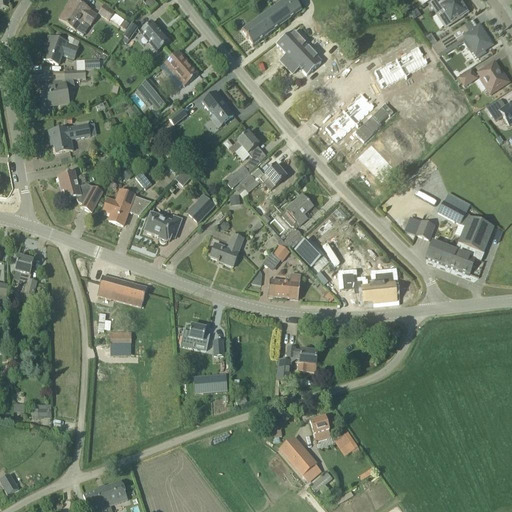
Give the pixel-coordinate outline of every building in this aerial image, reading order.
[(8,0),(0,0),(0,9),(9,9),(8,0)] [(83,37),(90,27),(97,16),(89,11),(90,11),(73,0),(72,0),(59,20),(83,37)] [(156,5),(153,0),(152,0),(151,0),(145,5),(149,10),(156,5)] [(293,0),(284,0),(242,31),(253,47),(301,11),(293,0)] [(441,12),(443,15),(442,18),(442,21),(444,24),(447,24),(450,23),(458,18),(459,20),(469,14),(463,5),(461,6),(458,1),(457,1),(459,3),(456,4),(453,0),(451,0),(447,3),(444,0),(434,0),(428,4),(436,16),(441,12)] [(369,4),(360,8),(366,21),(375,17),(369,4)] [(98,14),(108,21),(114,13),(104,6),(98,14)] [(348,10),(312,19),(316,35),(353,26),(348,10)] [(416,10),(411,14),(415,20),(420,16),(416,10)] [(124,20),(120,25),(125,29),(130,23),(124,20)] [(140,34),(157,54),(169,42),(152,23),(140,34)] [(123,37),(129,42),(137,30),(131,25),(123,37)] [(475,57),(492,46),(479,26),(469,33),(464,26),(430,48),(437,58),(438,58),(436,55),(441,52),(443,54),(464,40),(475,57)] [(280,61),(284,66),(305,47),(292,34),(277,46),(286,56),(280,61)] [(66,44),(48,38),(46,45),(49,46),(43,61),(58,67),(62,56),(74,60),(78,49),(66,45),(66,44)] [(352,85),(382,57),(371,45),(341,73),(352,85)] [(299,68),(306,76),(320,63),(305,47),(284,66),(292,74),(299,68)] [(418,50),(396,61),(402,75),(406,73),(408,76),(426,68),(423,61),(418,50)] [(198,75),(178,52),(164,65),(184,88),(198,75)] [(85,62),(85,72),(98,71),(99,71),(99,61),(85,62)] [(396,61),(373,73),(378,83),(378,82),(382,89),(399,81),(398,77),(402,75),(396,61)] [(502,77),(494,64),(478,75),(481,79),(483,80),(488,86),(487,89),(491,95),(507,85),(506,84),(507,81),(505,78),(502,77)] [(98,71),(85,72),(64,73),(64,81),(86,80),(86,78),(98,77),(98,71)] [(476,80),(471,72),(459,80),(462,85),(464,87),(476,80)] [(149,79),(138,89),(157,112),(168,102),(149,79)] [(65,85),(41,89),(44,106),(59,103),(60,106),(69,104),(65,85)] [(217,116),(224,125),(233,117),(226,109),(214,94),(202,104),(213,118),(214,119),(217,116)] [(362,98),(344,115),(354,127),(357,124),(360,126),(375,113),(369,107),(370,107),(362,98)] [(511,104),(511,105),(508,107),(505,110),(501,103),(498,103),(486,110),(495,123),(502,118),(509,128),(511,125),(511,104)] [(169,121),(174,127),(186,117),(181,111),(169,121)] [(381,111),(364,128),(372,137),(389,120),(381,111)] [(137,113),(131,119),(135,123),(141,118),(137,113)] [(344,115),(325,133),(333,141),(339,146),(353,133),(350,130),(354,127),(344,115)] [(68,129),(49,133),(50,142),(53,141),(56,155),(73,152),(71,141),(90,138),(88,126),(69,130),(68,129)] [(151,130),(143,136),(153,147),(160,141),(151,130)] [(248,155),(256,148),(258,146),(248,134),(237,143),(228,151),(233,156),(241,148),(248,155)] [(370,145),(353,161),(355,163),(358,160),(380,184),(385,179),(386,180),(395,171),(370,145)] [(170,153),(166,156),(172,165),(177,161),(170,153)] [(263,185),(270,192),(286,178),(275,166),(264,176),(259,181),(263,185)] [(234,189),(234,190),(249,175),(243,168),(226,183),(232,191),(234,189)] [(185,169),(174,181),(183,190),(193,179),(186,170),(185,169)] [(79,188),(74,173),(57,177),(60,188),(62,187),(66,201),(70,200),(71,200),(76,199),(78,204),(82,206),(81,209),(92,215),(103,194),(87,186),(79,188)] [(135,179),(145,191),(151,186),(141,174),(135,179)] [(245,197),(258,186),(249,175),(234,190),(236,192),(239,196),(243,199),(250,208),(253,205),(251,203),(250,203),(245,197)] [(108,200),(103,213),(111,216),(109,223),(123,228),(134,197),(120,192),(116,203),(108,200)] [(186,214),(197,226),(215,208),(203,196),(186,214)] [(238,196),(234,197),(229,198),(230,207),(240,206),(238,196)] [(296,224),(299,227),(307,220),(304,216),(313,209),(302,196),(285,211),(285,212),(282,215),(282,218),(291,228),(296,224)] [(465,228),(458,245),(469,249),(480,222),(469,218),(470,217),(466,215),(466,214),(460,211),(463,207),(452,201),(450,205),(443,202),(437,214),(459,227),(460,225),(465,228)] [(159,239),(159,241),(160,243),(162,245),(164,245),(166,244),(167,242),(169,243),(171,238),(174,239),(181,221),(174,218),(171,224),(166,223),(168,219),(160,217),(159,220),(151,217),(144,234),(159,239)] [(480,222),(469,249),(483,254),(494,228),(480,222)] [(429,243),(435,228),(421,223),(416,237),(429,243)] [(303,239),(301,237),(296,231),(283,243),(290,251),(303,239)] [(493,243),(499,245),(503,234),(497,232),(493,243)] [(311,235),(293,251),(303,263),(321,247),(311,235)] [(223,265),(233,269),(238,254),(243,240),(233,236),(228,250),(215,245),(210,259),(218,262),(217,263),(219,264),(219,262),(224,264),(223,265)] [(283,243),(283,244),(281,241),(277,246),(279,247),(273,256),(280,262),(282,264),(289,254),(287,252),(288,250),(290,251),(283,243)] [(426,258),(450,268),(456,253),(455,252),(432,243),(426,258)] [(483,254),(469,249),(458,245),(455,252),(456,253),(450,268),(469,276),(475,260),(481,263),(484,255),(483,254)] [(35,297),(32,297),(36,283),(28,281),(33,262),(18,258),(13,281),(18,282),(17,285),(24,287),(20,302),(33,306),(35,297)] [(298,301),(300,285),(301,276),(290,275),(289,284),(269,282),(268,298),(298,301)] [(353,276),(341,277),(343,292),(355,290),(354,284),(353,276)] [(142,309),(147,289),(102,277),(97,297),(142,309)] [(354,284),(355,290),(355,294),(359,293),(359,296),(362,296),(363,304),(379,303),(379,305),(395,303),(393,280),(383,281),(383,286),(361,288),(360,284),(354,284)] [(0,297),(5,299),(8,287),(0,285),(0,297)] [(35,312),(35,323),(43,323),(43,312),(35,312)] [(201,350),(203,343),(205,330),(191,327),(188,340),(187,347),(184,346),(182,354),(201,358),(202,350),(201,350)] [(383,330),(375,336),(379,342),(387,335),(383,330)] [(130,357),(130,345),(131,345),(131,335),(110,335),(110,345),(112,345),(112,357),(130,357)] [(213,342),(214,358),(224,357),(223,341),(213,342)] [(295,351),(295,349),(288,348),(287,359),(294,360),(294,356),(300,357),(298,373),(307,374),(307,366),(315,366),(317,353),(301,351),(301,352),(295,351)] [(291,363),(278,362),(276,381),(289,383),(291,363)] [(227,393),(225,375),(194,378),(195,396),(227,393)] [(24,406),(13,405),(13,414),(23,414),(24,406)] [(41,407),(32,408),(33,420),(42,419),(41,407)] [(315,443),(326,440),(330,439),(328,432),(329,432),(325,419),(309,423),(315,443)] [(338,433),(342,438),(334,443),(344,458),(352,453),(354,457),(360,453),(344,429),(338,433)] [(298,446),(285,457),(302,477),(315,466),(298,446)] [(9,475),(0,480),(0,483),(7,495),(19,489),(9,475)] [(327,475),(310,489),(315,495),(332,481),(327,475)] [(88,511),(93,510),(93,511),(111,511),(109,504),(126,498),(121,483),(83,496),(88,511)]
